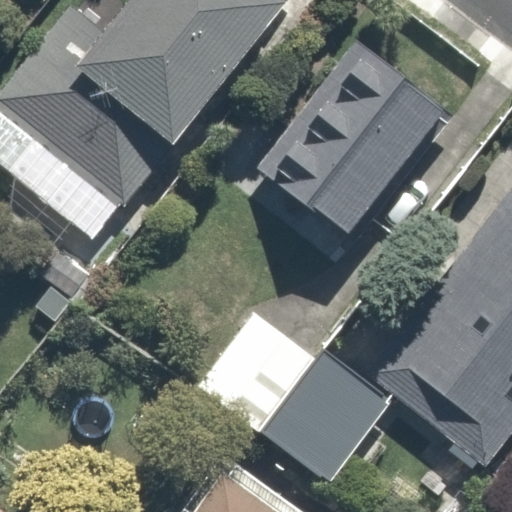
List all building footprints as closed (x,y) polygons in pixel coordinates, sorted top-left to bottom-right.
[(259,0),(109,0),(93,22),(66,2),(0,92),(0,149),(99,221),(259,0)] [(452,111),(351,42),(254,184),(355,253),(452,111)] [(511,184),(508,181),(369,359),(481,446),(511,405),(511,184)] [(251,300),(194,376),(328,476),(390,392),(317,338),(312,345),(251,300)] [(313,511),(239,448),(183,511),(313,511)] [(19,511),(0,498),(0,511),(19,511)]
